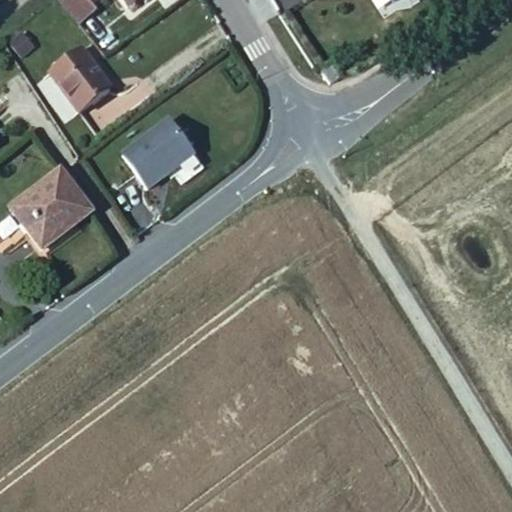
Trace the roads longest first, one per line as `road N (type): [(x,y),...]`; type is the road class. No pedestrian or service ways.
road 1 (track): [(301,135),(511,472)]
road 2 (residential): [(301,135),(0,362)]
road 3 (residential): [(499,0),(301,135)]
road 4 (residential): [(221,0),(301,135)]
